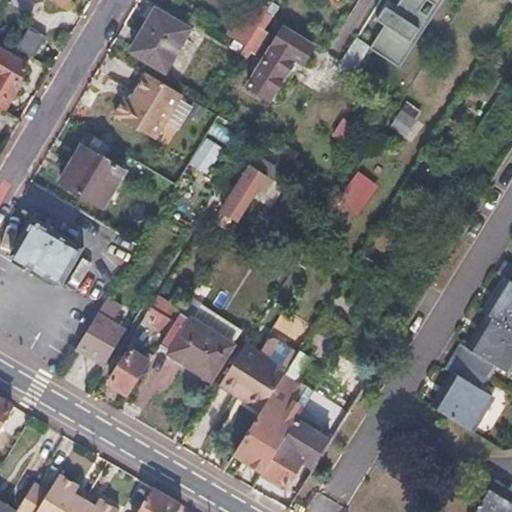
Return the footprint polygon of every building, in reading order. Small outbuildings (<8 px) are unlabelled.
[(64,5),(55,0),(30,0),(29,2),(56,19),(64,5)] [(376,14),(372,20),(380,25),(365,48),(395,68),(435,9),(441,0),(397,0),(389,12),(381,6),(376,14)] [(229,33),(246,44),(267,11),(254,3),(239,16),(229,33)] [(190,31),(157,11),(132,52),(165,73),(190,31)] [(276,28),(261,52),(266,55),(251,80),(273,94),(288,70),(293,73),(300,60),(308,48),(276,28)] [(34,30),(22,49),(39,59),(51,40),(34,30)] [(365,46),(351,37),(337,60),(351,69),(365,46)] [(29,65),(0,47),(0,106),(1,107),(5,100),(8,101),(29,65)] [(129,104),(124,101),(115,116),(157,140),(183,94),(147,73),(129,104)] [(400,136),(416,112),(403,104),(387,128),(400,136)] [(124,175),(81,149),(60,185),(102,210),(124,175)] [(273,164),(253,195),(268,205),(281,185),(276,182),(291,159),(280,152),(273,164)] [(251,166),(249,164),(234,188),(219,212),(235,223),(253,195),(273,164),(258,155),(251,166)] [(354,213),(372,188),(355,177),(331,209),(340,216),(346,208),(354,213)] [(29,215),(7,251),(37,269),(65,286),(87,250),(50,228),(29,215)] [(498,276),(505,280),(511,284),(511,267),(506,264),(498,276)] [(511,284),(505,280),(484,314),(488,316),(511,331),(511,284)] [(152,303),(161,309),(158,314),(172,322),(179,311),(156,297),(152,303)] [(179,311),(172,322),(158,345),(169,352),(167,355),(208,381),(240,330),(188,297),(179,311)] [(120,330),(97,316),(76,348),(100,363),(120,330)] [(511,331),(488,316),(467,350),(496,368),(506,374),(511,363),(511,331)] [(260,345),(256,351),(286,370),(298,351),(291,346),(288,347),(274,338),(268,339),(264,345),(260,345)] [(256,351),(244,344),(218,387),(259,413),(282,376),(286,370),(256,351)] [(353,353),(342,345),(323,375),(334,382),(353,353)] [(481,393),(496,368),(467,350),(461,346),(445,371),(452,375),(481,393)] [(139,359),(127,352),(107,384),(125,396),(149,358),(143,354),(139,359)] [(490,399),(481,393),(452,375),(431,408),(470,432),(490,399)] [(263,471),(295,420),(311,395),(282,376),(259,413),(234,453),(263,471)] [(0,424),(13,403),(0,395),(0,424)] [(314,467),(330,442),(295,420),(263,471),(286,486),(302,460),(314,467)] [(413,472),(394,461),(387,474),(405,485),(413,472)] [(50,489),(35,480),(16,510),(19,511),(76,511),(90,490),(59,472),(50,489)] [(511,511),(511,499),(488,485),(471,511),(511,511)] [(176,511),(182,503),(154,486),(137,511),(176,511)] [(117,511),(120,507),(90,490),(76,511),(117,511)] [(0,511),(15,511),(16,511),(0,501),(0,511)]
